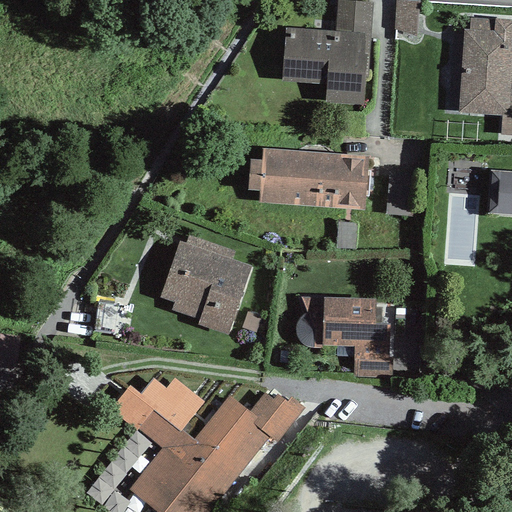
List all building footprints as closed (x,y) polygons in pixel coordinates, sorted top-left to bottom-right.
[(339,0),(338,33),(292,30),(288,79),(335,83),(334,106),(375,109),(383,3),(347,0),(339,0)] [(422,41),(422,6),(399,5),(399,41),(422,41)] [(469,33),(464,33),(459,113),(503,115),(501,136),(511,136),(511,91),(510,92),(511,58),(511,22),(469,20),(469,33)] [(366,212),(370,159),(254,150),(250,203),(366,212)] [(420,171),(386,169),(383,206),(417,209),(420,171)] [(511,173),(491,172),(488,213),(511,215),(511,173)] [(345,227),(341,251),(358,254),(362,230),(345,227)] [(236,252),(183,234),(159,305),(230,329),(251,268),(233,262),(236,252)] [(379,298),(305,297),(305,348),(349,348),(348,375),(388,376),(389,326),(379,326),(379,298)] [(0,367),(16,370),(20,338),(0,335),(0,367)] [(160,452),(132,490),(162,511),(201,511),(297,417),(263,397),(248,413),(228,399),(193,438),(154,410),(136,433),(160,452)]
